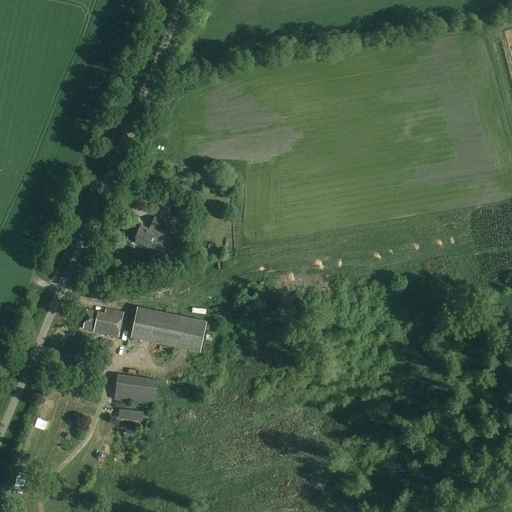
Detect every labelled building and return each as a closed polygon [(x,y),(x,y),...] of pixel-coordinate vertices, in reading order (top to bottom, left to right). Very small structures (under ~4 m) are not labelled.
[(173,214),(183,218),(187,208),(177,204),(173,214)] [(159,218),(169,220),(171,212),(161,210),(159,218)] [(165,232),(169,222),(155,216),(150,229),(140,226),(134,242),(148,248),(156,228),(165,232)] [(178,287),(175,276),(168,278),(167,277),(132,286),(135,298),(153,294),(153,295),(171,291),(170,289),(178,287)] [(201,353),(207,322),(138,307),(132,338),(201,353)] [(118,337),(124,312),(105,309),(104,313),(87,310),(83,328),(94,330),(93,332),(118,337)] [(155,405),(158,380),(118,374),(115,400),(155,405)] [(144,421),(145,412),(120,409),(119,419),(144,421)] [(137,439),(138,430),(126,428),(125,438),(137,439)]
